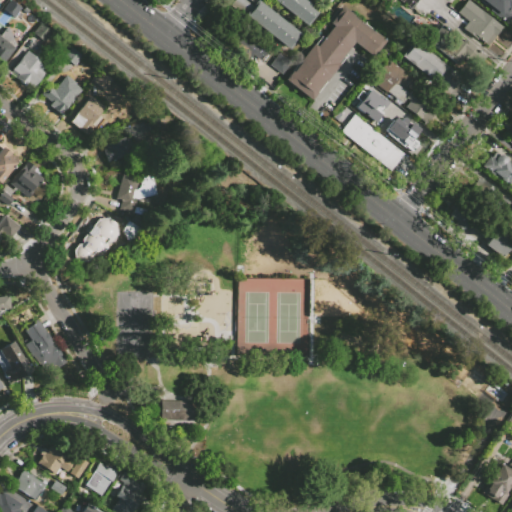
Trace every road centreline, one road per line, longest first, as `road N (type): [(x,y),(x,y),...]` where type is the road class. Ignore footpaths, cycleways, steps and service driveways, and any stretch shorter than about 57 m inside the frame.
road 1 (residential): [(96,419),(236,511),(428,511)]
road 2 (primary): [(119,0),(400,217)]
road 3 (residential): [(0,102),(67,155),(78,181),(72,209),(31,261)]
road 4 (residential): [(0,270),(31,261),(104,388),(102,405)]
road 5 (residential): [(400,217),(511,73)]
road 6 (primary): [(400,217),(511,306)]
